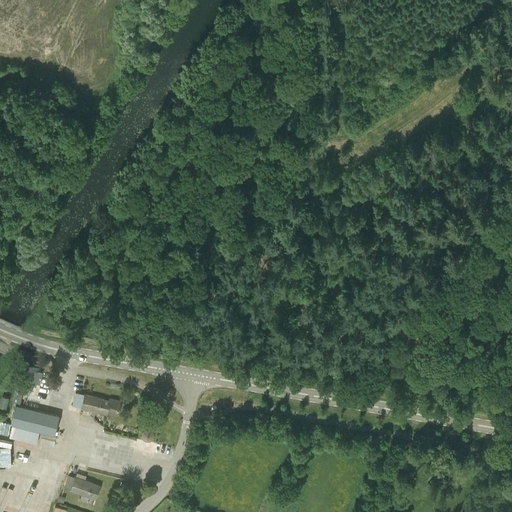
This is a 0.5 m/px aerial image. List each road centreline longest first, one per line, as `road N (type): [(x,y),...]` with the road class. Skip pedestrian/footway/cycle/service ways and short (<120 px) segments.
road 1 (secondary): [(511,434),(195,371)]
road 2 (secondary): [(195,371),(0,325)]
road 3 (unclassified): [(138,511),(156,497),(179,453),(195,371)]
